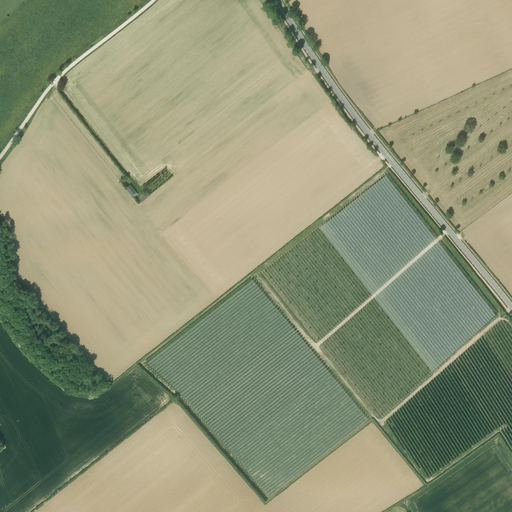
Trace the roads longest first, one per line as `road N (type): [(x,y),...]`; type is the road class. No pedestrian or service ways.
road 1 (secondary): [(511,308),(346,105),(277,0)]
road 2 (track): [(0,157),(55,80),(153,0)]
road 3 (track): [(140,192),(55,80)]
